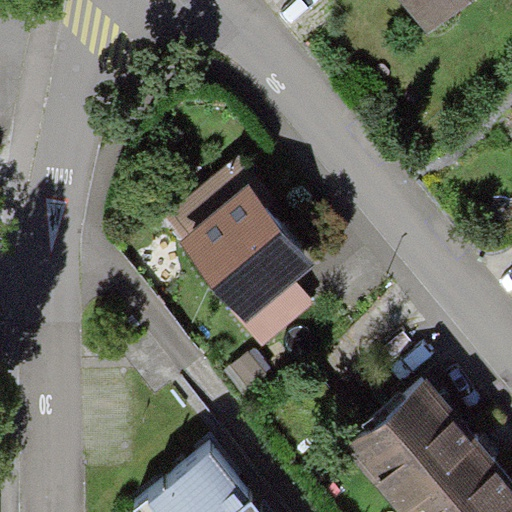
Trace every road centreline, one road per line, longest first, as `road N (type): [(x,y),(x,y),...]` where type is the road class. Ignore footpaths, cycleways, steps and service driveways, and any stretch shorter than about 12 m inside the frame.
road 1 (residential): [(191,0),(511,356)]
road 2 (residential): [(59,167),(53,511)]
road 3 (residential): [(104,0),(59,167)]
